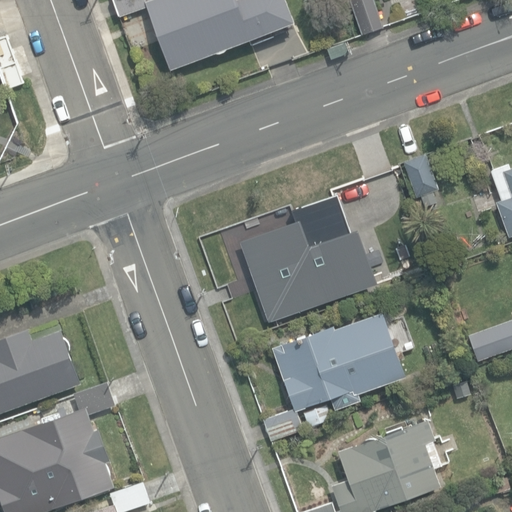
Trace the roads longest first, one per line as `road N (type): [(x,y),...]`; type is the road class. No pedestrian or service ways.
road 1 (residential): [(511,28),(109,180)]
road 2 (residential): [(109,180),(229,511)]
road 3 (residential): [(45,0),(109,180)]
